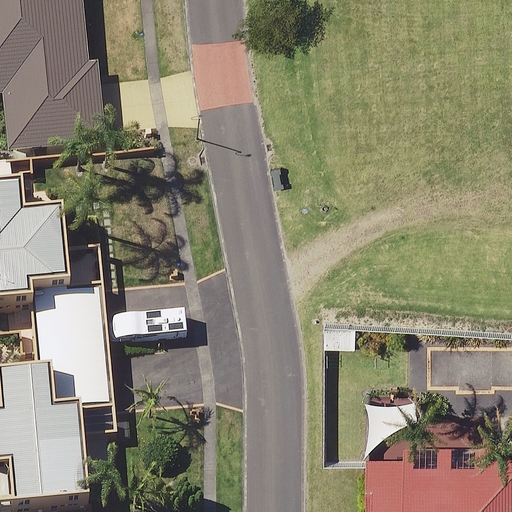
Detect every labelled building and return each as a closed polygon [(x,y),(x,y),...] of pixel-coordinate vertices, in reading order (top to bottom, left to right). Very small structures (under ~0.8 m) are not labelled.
[(0,0),(0,105),(5,105),(12,165),(110,154),(101,71),(95,72),(86,0),(0,0)] [(31,231),(28,201),(0,203),(0,319),(34,316),(41,315),(40,302),(77,298),(69,226),(31,231)] [(41,315),(34,316),(42,386),(55,384),(60,425),(86,422),(119,418),(105,295),(77,298),(40,302),(41,315)] [(60,425),(55,384),(42,386),(5,390),(10,431),(0,432),(0,478),(0,482),(19,480),(22,511),(96,511),(86,422),(60,425)] [(511,511),(511,447),(403,447),(403,460),(370,460),(369,511),(511,511)]
